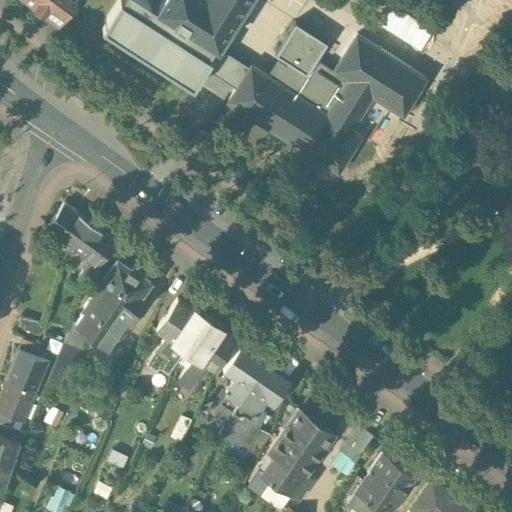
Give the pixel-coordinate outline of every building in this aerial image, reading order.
[(33,0),(34,0),(42,6),(58,18),(70,0),(33,0)] [(156,0),(116,0),(104,21),(195,79),(207,61),(210,62),(240,80),(251,63),(218,44),(196,29),(174,63),(138,41),(159,7),(156,5),(159,1),(156,0)] [(159,0),(159,1),(156,5),(159,7),(138,41),(174,63),(196,29),(218,44),(245,0),(159,0)] [(287,60),(276,78),(251,63),(240,80),(228,100),(338,168),(361,131),(351,125),(373,92),(402,110),(425,74),(357,31),(334,67),(316,56),(327,39),(295,19),(275,52),(287,60)] [(90,220),(64,201),(45,226),(71,245),(90,220)] [(116,238),(90,220),(71,245),(90,258),(97,264),(116,238)] [(131,266),(118,256),(83,306),(85,307),(76,318),(75,320),(93,334),(110,345),(130,317),(149,289),(150,290),(151,289),(144,284),(148,279),(144,276),(146,274),(133,264),(131,266)] [(97,264),(90,258),(75,279),(82,284),(97,264)] [(193,308),(177,297),(156,327),(165,334),(176,341),(185,347),(208,315),(194,306),(193,308)] [(42,320),(20,312),(16,323),(39,331),(42,320)] [(93,334),(75,320),(76,318),(73,315),(63,340),(81,348),(86,350),(93,334)] [(221,324),(208,315),(185,347),(195,354),(178,378),(189,385),(205,361),(214,367),(235,337),(220,326),(221,324)] [(176,341),(165,334),(149,357),(160,365),(176,341)] [(40,344),(22,336),(18,346),(19,347),(37,353),(40,344)] [(81,348),(63,340),(47,378),(66,386),(81,348)] [(185,347),(176,341),(160,365),(169,371),(185,347)] [(241,343),(223,368),(224,369),(225,369),(235,376),(248,385),(265,360),(241,343)] [(46,358),(19,347),(18,346),(17,347),(18,348),(8,371),(6,376),(35,388),(45,364),(48,365),(50,360),(47,359),(47,358),(46,358)] [(185,347),(169,371),(178,378),(195,354),(185,347)] [(290,377),(265,360),(248,385),(271,402),(273,403),(290,377)] [(35,388),(6,376),(0,391),(0,407),(15,414),(22,417),(23,418),(24,416),(23,416),(35,388)] [(235,376),(227,387),(226,386),(225,388),(226,388),(226,389),(224,388),(216,400),(225,405),(221,411),(227,415),(231,409),(248,385),(235,376)] [(66,386),(47,378),(42,391),(60,398),(66,386)] [(271,402),(248,385),(231,409),(219,434),(245,448),(258,425),(271,402)] [(15,414),(0,407),(0,420),(11,425),(15,414)] [(299,408),(269,450),(274,454),(262,470),(269,475),(267,477),(271,479),(272,477),(297,495),(310,477),(304,472),(333,432),(322,424),(323,423),(323,421),(322,418),(321,417),(317,414),(316,413),(314,413),(313,413),(311,414),(310,415),(299,408)] [(11,425),(0,420),(0,432),(10,436),(13,426),(11,425)] [(357,422),(332,457),(344,466),(355,452),(356,452),(358,453),(372,433),(357,422)] [(245,448),(243,451),(254,457),(268,432),(258,425),(245,448)] [(0,432),(0,458),(11,462),(19,440),(10,436),(0,432)] [(387,443),(383,449),(347,500),(363,511),(387,511),(415,473),(397,460),(401,453),(387,443)] [(11,462),(0,458),(0,483),(3,485),(11,462)] [(447,511),(459,495),(431,476),(405,511),(411,511),(416,505),(425,511),(447,511)] [(66,511),(73,489),(55,484),(49,506),(66,511)] [(482,511),(459,495),(447,511),(482,511)]
